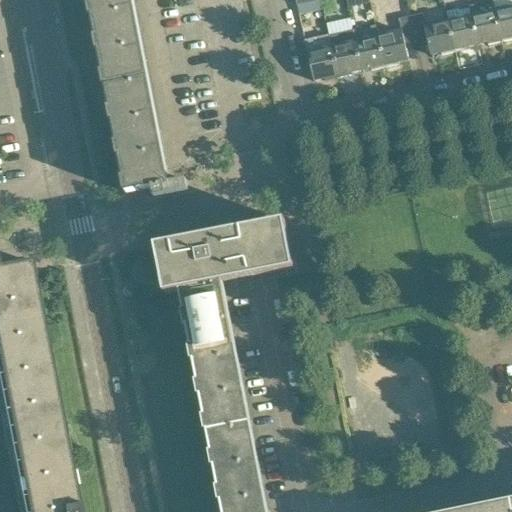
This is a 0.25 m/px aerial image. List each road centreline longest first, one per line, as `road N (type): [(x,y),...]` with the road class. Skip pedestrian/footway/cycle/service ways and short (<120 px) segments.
road 1 (tertiary): [(136,511),(36,0)]
road 2 (residential): [(264,284),(308,511)]
road 3 (residential): [(301,114),(328,123),(511,82)]
road 4 (residential): [(511,478),(342,511)]
